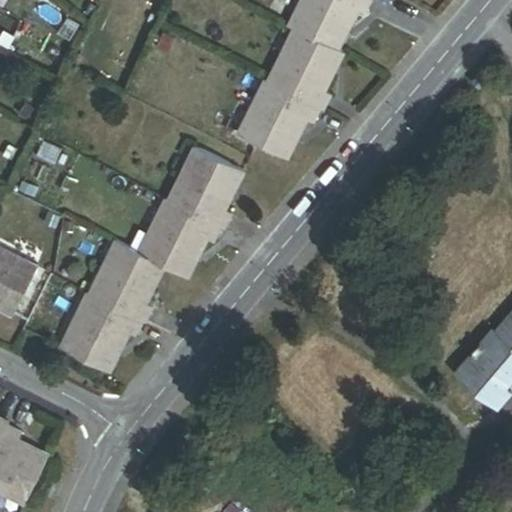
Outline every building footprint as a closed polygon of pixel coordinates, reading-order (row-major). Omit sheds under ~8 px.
[(176,0),(175,5),(184,8),(187,0),(176,0)] [(364,14),(370,0),(307,0),(308,0),(295,27),(299,29),(334,46),(345,24),(348,26),(356,11),(364,14)] [(1,29),(0,31),(0,38),(8,43),(12,35),(1,29)] [(328,72),(340,49),(338,48),(334,46),(299,29),(286,56),(282,54),(269,81),(321,106),(325,108),(332,93),(325,90),(333,75),(328,72)] [(85,75),(68,66),(63,77),(79,85),(85,75)] [(478,88),(490,74),(481,67),(469,81),(478,88)] [(298,133),(305,118),(313,122),(321,106),(269,81),(266,79),(253,104),(257,106),(243,136),(257,143),(282,155),(294,131),(298,133)] [(49,136),(57,120),(43,112),(35,129),(49,136)] [(8,140),(2,151),(10,156),(16,145),(8,140)] [(225,208),(232,193),(228,190),(239,167),(199,147),(185,175),(181,173),(169,198),(222,226),(224,226),(231,211),(225,208)] [(197,254),(205,237),(214,242),(222,226),(169,198),(166,197),(153,224),(157,226),(143,254),(160,262),(183,274),(193,252),(197,254)] [(144,302),(152,286),(148,284),(160,262),(143,254),(119,242),(105,270),(101,268),(88,292),(142,319),(145,320),(152,306),(144,302)] [(0,301),(15,309),(34,271),(5,257),(8,252),(0,247),(0,301)] [(134,336),(142,319),(88,292),(76,318),(79,319),(65,349),(104,368),(115,347),(119,349),(127,332),(134,336)] [(493,327),(455,371),(499,409),(511,393),(511,310),(496,329),(493,327)] [(299,375),(281,397),(292,407),(299,399),(310,385),(299,375)] [(310,385),(299,399),(326,421),(339,405),(312,383),(310,385)] [(352,411),(334,429),(342,437),(360,419),(352,411)] [(0,438),(8,423),(9,421),(0,416),(0,438)] [(27,498),(49,455),(27,444),(26,446),(15,441),(20,430),(8,423),(0,438),(0,489),(7,493),(9,489),(27,498)]
